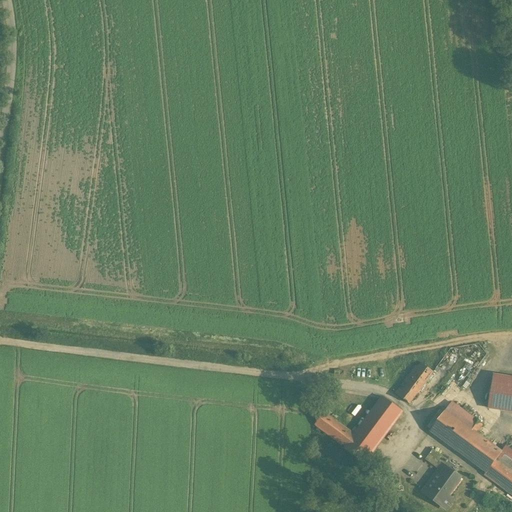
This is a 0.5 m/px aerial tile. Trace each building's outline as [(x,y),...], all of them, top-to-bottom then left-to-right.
[(433,372),(419,362),(395,393),(409,404),(433,372)] [(511,385),(493,383),(489,406),(511,410),(511,385)] [(403,412),(382,397),(354,435),(345,447),(344,449),(364,464),(403,412)] [(482,425),(451,403),(430,432),(486,473),(485,475),(511,495),(511,460),(475,434),(482,425)] [(315,425),(345,447),(354,435),(324,413),(315,425)] [(429,455),(438,462),(438,461),(442,456),(433,449),(429,455)] [(448,461),(442,456),(438,461),(438,462),(429,455),(425,460),(440,471),(423,493),(445,508),(451,499),(447,496),(460,479),(453,474),(444,467),(447,463),(448,464),(449,463),(450,462),(448,461)] [(447,463),(444,467),(453,474),(458,468),(450,462),(449,463),(448,464),(447,463)]
